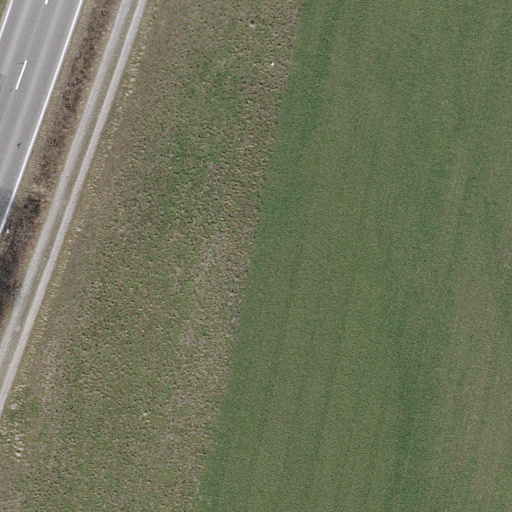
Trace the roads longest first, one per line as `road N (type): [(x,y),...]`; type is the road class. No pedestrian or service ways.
road 1 (track): [(0,371),(127,0)]
road 2 (secondary): [(46,0),(0,131)]
